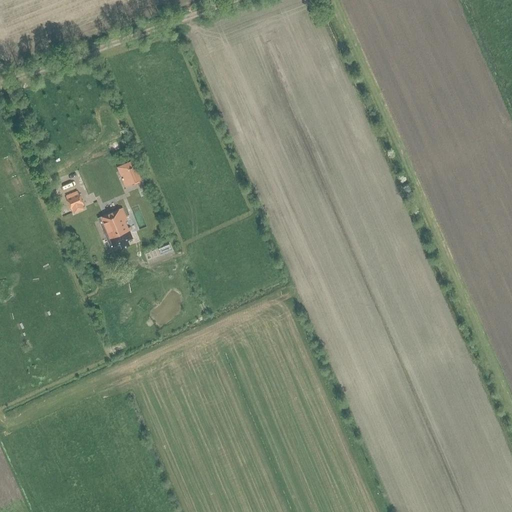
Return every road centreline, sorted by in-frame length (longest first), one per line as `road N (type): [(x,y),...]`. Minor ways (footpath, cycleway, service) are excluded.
road 1 (track): [(7,81),(237,0)]
road 2 (track): [(0,83),(7,81),(55,186)]
